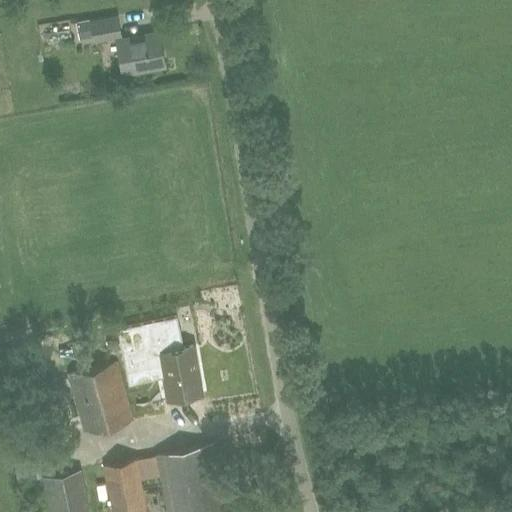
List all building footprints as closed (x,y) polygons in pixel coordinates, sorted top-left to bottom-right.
[(86,41),(92,40),(93,43),(123,37),(120,25),(118,14),(88,19),(89,25),(77,28),(78,33),(84,32),(86,41)] [(165,66),(161,42),(159,33),(140,37),(116,41),(122,74),(165,66)] [(146,376),(164,374),(168,399),(202,394),(193,346),(160,352),(160,354),(143,357),(146,376)] [(133,419),(116,360),(68,374),(85,432),(133,419)] [(32,414),(10,417),(19,481),(41,478),(32,414)] [(226,511),(213,442),(103,464),(112,511),(226,511)] [(90,511),(81,468),(42,476),(49,511),(90,511)]
